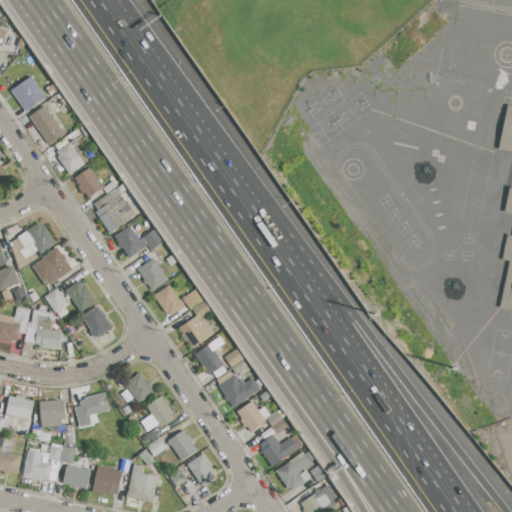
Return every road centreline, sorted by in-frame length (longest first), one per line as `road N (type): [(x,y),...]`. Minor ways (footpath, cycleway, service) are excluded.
road 1 (residential): [(0,117),(272,511)]
road 2 (motorway): [(34,0),(295,370)]
road 3 (motorway): [(298,276),(102,0)]
road 4 (motorway): [(506,511),(357,318),(298,276)]
road 5 (motorway): [(461,511),(298,276)]
road 6 (residential): [(70,511),(256,488)]
road 7 (motorway): [(295,370),(396,511)]
road 8 (residential): [(0,364),(93,374),(154,340)]
road 9 (motorway): [(295,370),(312,434),(358,511)]
